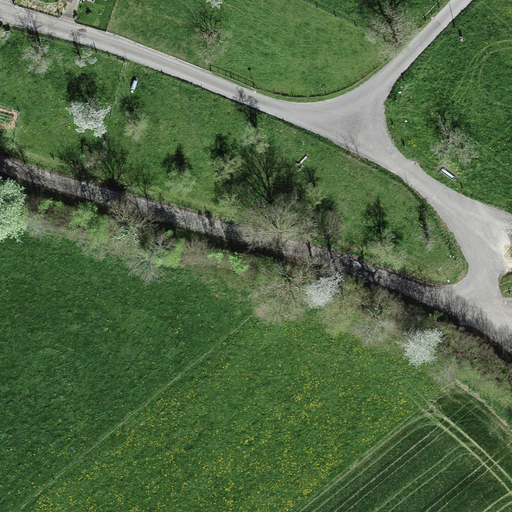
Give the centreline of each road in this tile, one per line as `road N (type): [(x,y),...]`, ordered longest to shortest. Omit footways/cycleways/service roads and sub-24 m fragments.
road 1 (residential): [(0,161),(309,253),(473,315)]
road 2 (residential): [(347,125),(288,113),(106,41),(0,11)]
road 3 (residential): [(347,125),(458,207),(496,223)]
